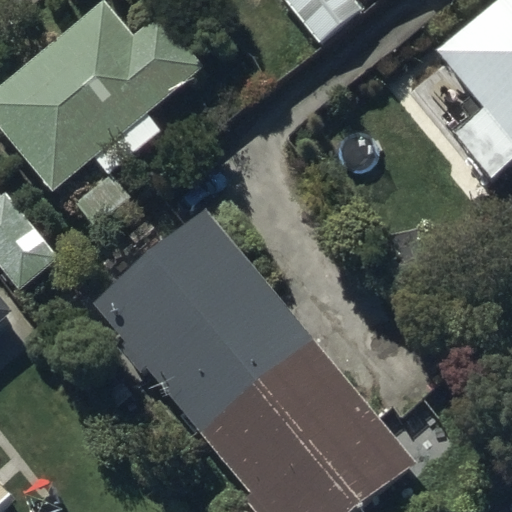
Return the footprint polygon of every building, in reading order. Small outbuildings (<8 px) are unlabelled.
[(361,21),(344,0),(276,0),(319,53),(361,21)] [(355,0),(365,12),(378,0),(355,0)] [(511,8),(438,69),(485,126),(456,150),(492,193),(511,177),(511,8)] [(0,141),(54,207),(205,83),(161,30),(133,53),(105,18),(0,104),(0,141)] [(58,269),(6,204),(0,208),(0,275),(20,300),(58,269)] [(200,445),(313,352),(207,223),(94,316),(126,355),(120,360),(141,386),(147,381),(200,445)] [(0,311),(0,338),(14,328),(0,311)] [(313,352),(200,445),(251,506),(244,511),(376,511),(417,478),(313,352)] [(0,511),(6,511),(12,507),(0,495),(0,511)]
